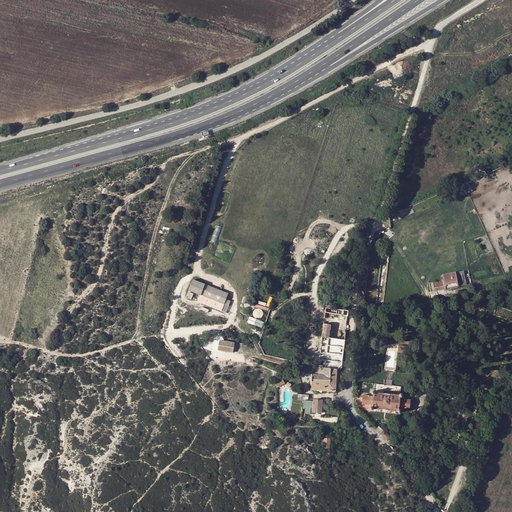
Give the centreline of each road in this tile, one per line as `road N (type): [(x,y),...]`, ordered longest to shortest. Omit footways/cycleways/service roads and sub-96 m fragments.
road 1 (track): [(482,0),(434,32),(350,310),(350,411),(437,511)]
road 2 (track): [(434,32),(238,138),(200,247),(203,270),(227,281)]
road 3 (unclassified): [(352,0),(211,79),(0,140)]
road 4 (trunk): [(275,79),(174,121),(0,169)]
road 5 (track): [(137,337),(155,227),(180,164),(238,138)]
road 6 (trunk): [(229,117),(298,87),(441,0)]
road 7 (trunk): [(0,185),(229,117)]
road 8 (trunk): [(229,117),(417,0)]
road 9 (trunk): [(393,0),(275,79)]
road 10 (track): [(137,337),(79,353),(0,339)]
road 11 (trunk): [(380,0),(275,79)]
